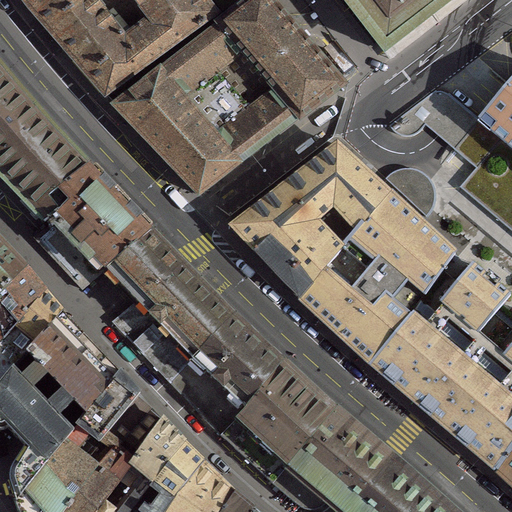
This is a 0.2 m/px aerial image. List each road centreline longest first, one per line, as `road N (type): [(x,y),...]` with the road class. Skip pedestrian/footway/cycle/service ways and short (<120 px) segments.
road 1 (tertiary): [(497,511),(320,358),(192,231)]
road 2 (residential): [(507,0),(318,131),(192,231)]
road 3 (tertiary): [(192,231),(0,19)]
